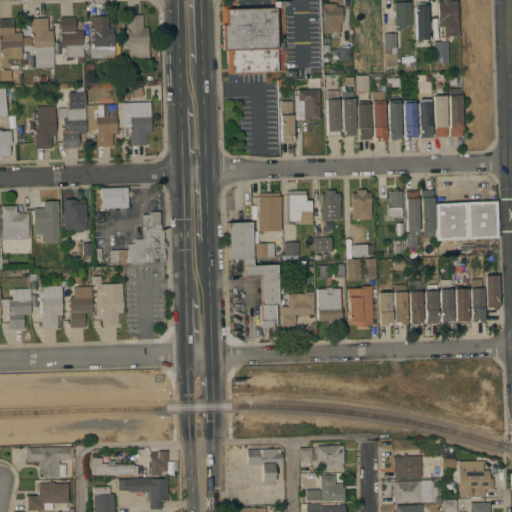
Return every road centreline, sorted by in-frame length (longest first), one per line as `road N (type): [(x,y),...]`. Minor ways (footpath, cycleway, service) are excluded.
road 1 (residential): [(0,359),(511,346)]
road 2 (residential): [(0,177),(510,160)]
road 3 (tertiary): [(506,0),(511,216)]
